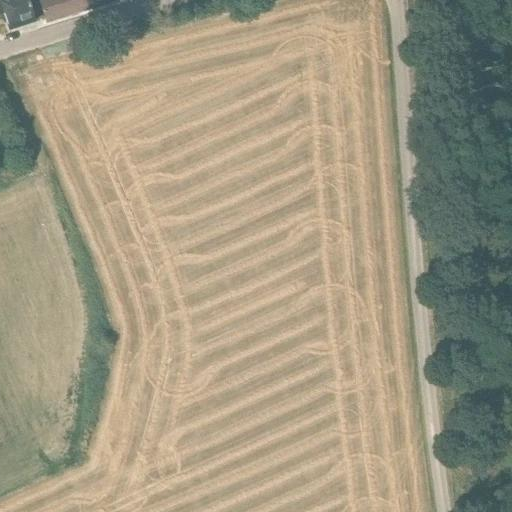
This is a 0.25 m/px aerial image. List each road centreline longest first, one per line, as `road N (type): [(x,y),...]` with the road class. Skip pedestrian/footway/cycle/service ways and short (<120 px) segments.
road 1 (unclassified): [(442,511),(396,0)]
road 2 (residential): [(0,51),(200,0)]
